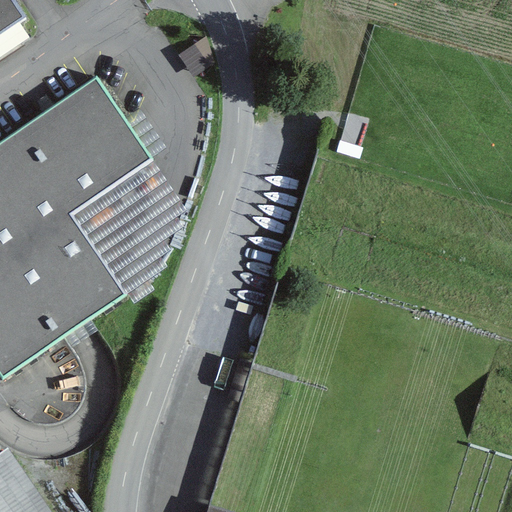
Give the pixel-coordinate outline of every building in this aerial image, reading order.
[(0,0),(0,58),(30,38),(19,23),(26,18),(13,0),(0,0)] [(211,66),(206,37),(179,55),(177,57),(193,79),(195,77),(211,66)] [(126,120),(96,77),(0,142),(0,375),(1,378),(3,380),(78,329),(128,295),(73,215),(153,160),(126,120)] [(126,120),(153,160),(167,150),(140,110),(138,111),(131,117),(126,120)] [(185,206),(153,160),(73,215),(128,295),(134,304),(154,290),(148,280),(168,267),(161,257),(171,250),(164,240),(184,227),(177,217),(187,210),(185,206)] [(298,377),(253,363),(251,371),(295,384),(298,377)] [(46,511),(5,453),(0,456),(0,511),(46,511)]
